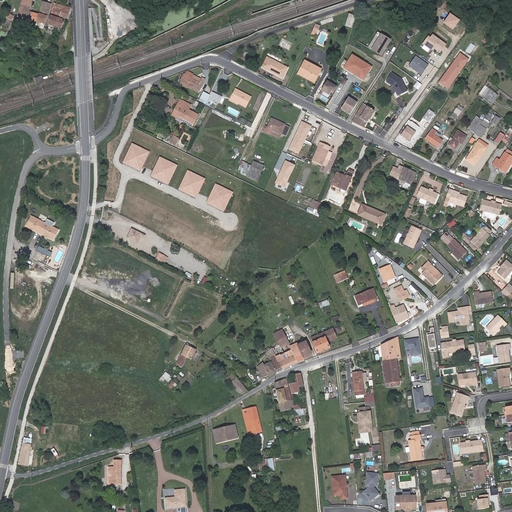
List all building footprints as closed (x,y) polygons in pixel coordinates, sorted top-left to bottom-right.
[(26,19),(37,22),(39,15),(29,12),(33,1),(29,0),(24,0),(19,18),(26,20),(26,19)] [(39,15),(37,22),(45,25),(51,5),(43,2),(39,15)] [(67,19),(71,8),(55,3),(51,13),(67,19)] [(460,20),(450,14),(443,23),(453,30),(460,20)] [(51,16),(48,24),(61,29),(63,29),(66,21),(51,16)] [(385,46),(390,39),(380,33),(371,49),(380,55),(384,49),(383,48),(385,46)] [(441,53),(446,46),(432,36),(431,38),(428,36),(422,44),(432,51),(433,49),(441,53)] [(438,83),(447,90),(467,60),(458,54),(438,83)] [(371,67),(352,56),(344,69),(350,73),(350,71),(360,77),(359,78),(363,80),(371,67)] [(427,65),(414,56),(408,66),(421,74),(427,65)] [(262,68),(283,78),(287,68),(266,58),(262,68)] [(320,71),(305,63),(299,74),(314,82),(320,71)] [(186,71),(180,84),(198,93),(199,90),(200,91),(205,79),(202,78),(201,80),(197,78),(196,80),(192,78),(194,75),(186,71)] [(400,78),(391,72),(385,81),(392,86),(397,95),(406,90),(400,78)] [(322,94),(328,97),(330,92),(333,94),(337,88),(326,82),(321,91),(323,92),(322,94)] [(485,86),(479,94),(492,104),(498,96),(485,86)] [(251,97),(236,90),(230,100),(238,104),(238,103),(246,106),(251,97)] [(219,95),(211,92),(210,95),(206,105),(211,107),(213,102),(215,103),(216,102),(219,95)] [(210,95),(205,93),(200,102),(206,105),(210,95)] [(437,96),(432,93),(424,104),(428,108),(437,96)] [(351,114),(357,103),(349,98),(342,109),(351,114)] [(193,125),(198,114),(188,109),(190,104),(180,99),(177,104),(179,105),(175,114),(185,118),(184,121),(193,125)] [(185,118),(175,114),(179,105),(177,104),(172,115),(184,121),(185,118)] [(352,122),(364,127),(374,111),(363,104),(352,122)] [(456,120),(463,108),(457,105),(450,116),(456,120)] [(434,113),(429,110),(423,118),(428,122),(434,113)] [(496,125),(500,119),(495,115),(491,122),(496,125)] [(286,136),(290,127),(271,119),(267,127),(265,127),(263,131),(279,139),(282,134),(286,136)] [(475,133),(483,122),(478,119),(475,124),(471,130),(475,133)] [(311,126),(301,121),(289,150),(299,154),(311,126)] [(488,124),(483,121),(483,122),(475,133),(481,137),(486,129),(485,129),(488,124)] [(415,133),(405,126),(399,134),(409,141),(415,133)] [(506,142),(511,132),(511,128),(509,127),(502,140),(506,142)] [(437,131),(433,129),(425,139),(438,148),(442,141),(434,135),(437,131)] [(462,144),(466,137),(458,131),(449,145),(455,149),(460,143),(462,144)] [(498,145),(504,136),(500,134),(494,142),(498,145)] [(178,138),(173,136),(170,142),(175,145),(178,138)] [(478,142),(487,148),(488,145),(480,139),(478,142)] [(331,146),(320,141),(312,161),(323,165),(325,159),(329,160),(332,153),(329,151),(331,146)] [(475,166),(487,148),(478,142),(466,160),(475,166)] [(150,152),(132,143),(122,163),(140,172),(150,152)] [(506,172),(511,162),(511,156),(505,153),(500,161),(497,159),(493,165),(506,172)] [(178,165),(160,157),(150,176),(168,185),(178,165)] [(295,165),(285,160),(275,183),(285,188),(295,165)] [(252,165),(242,161),(238,171),(247,176),(252,165)] [(416,174),(399,166),(398,170),(393,168),(390,176),(394,178),(394,179),(399,181),(399,183),(403,185),(405,184),(410,186),(416,174)] [(347,191),(354,171),(349,169),(347,176),(337,172),(332,185),(347,191)] [(205,179),(188,170),(178,190),(196,199),(205,179)] [(233,192),(216,184),(206,203),(223,212),(233,192)] [(429,191),(420,187),(416,197),(434,205),(438,195),(432,192),(431,192),(429,191)] [(450,192),(451,190),(448,189),(446,197),(450,198),(448,202),(464,207),(467,197),(458,194),(450,192)] [(309,206),(318,210),(321,203),(312,199),(309,206)] [(492,202),(483,200),(480,210),(499,215),(502,205),(495,203),(492,202)] [(381,224),(385,215),(362,205),(359,215),(381,224)] [(59,230),(31,216),(26,227),(54,241),(59,230)] [(421,230),(411,225),(405,239),(414,244),(421,230)] [(491,231),(485,226),(482,230),(481,229),(470,242),(478,249),(489,236),(488,234),(491,231)] [(131,228),(126,239),(131,241),(133,239),(138,242),(141,237),(144,238),(145,235),(131,228)] [(440,239),(442,242),(448,235),(446,233),(440,239)] [(452,252),(460,259),(466,253),(448,235),(442,242),(447,247),(452,252)] [(51,256),(54,252),(40,245),(38,250),(51,256)] [(459,261),(460,259),(452,252),(451,253),(459,261)] [(159,253),(157,257),(165,262),(168,257),(159,253)] [(427,261),(420,268),(423,271),(421,273),(433,285),(440,278),(433,271),(435,269),(427,261)] [(511,266),(506,261),(500,268),(501,270),(497,274),(505,281),(511,272),(511,266)] [(390,265),(379,269),(384,281),(395,277),(390,265)] [(441,276),(435,269),(433,271),(440,278),(441,276)] [(345,280),(341,272),(334,275),(338,283),(345,280)] [(206,276),(202,282),(207,285),(211,279),(206,276)] [(502,293),(507,297),(511,291),(511,290),(507,287),(502,293)] [(373,289),(355,296),(359,305),(377,298),(373,289)] [(480,292),(475,293),(477,306),(495,303),(493,292),(486,293),(485,294),(484,295),(483,294),(480,294),(480,292)] [(391,310),(396,323),(408,318),(403,305),(398,307),(391,310)] [(459,309),(460,312),(448,314),(449,323),(470,321),(468,308),(459,309)] [(487,329),(495,337),(498,333),(501,331),(504,327),(505,329),(509,325),(499,316),(487,329)] [(441,337),(449,336),(448,325),(440,326),(441,337)] [(332,328),(311,338),(313,341),(312,342),(317,354),(330,348),(327,342),(336,338),(332,328)] [(273,335),(276,340),(284,335),(281,330),(273,335)] [(430,334),(430,332),(426,333),(428,348),(436,346),(434,334),(430,334)] [(284,335),(276,340),(278,343),(281,348),(289,344),(284,335)] [(380,348),(382,360),(396,358),(400,358),(397,338),(393,340),(393,342),(380,348)] [(420,354),(418,338),(404,340),(405,349),(410,349),(411,355),(420,354)] [(454,343),(446,344),(448,354),(466,351),(465,341),(458,342),(454,343)] [(510,350),(509,344),(496,346),(499,363),(510,361),(509,355),(508,355),(508,350),(510,350)] [(196,350),(186,345),(176,364),(182,367),(187,357),(192,359),(196,350)] [(292,350),(297,363),(305,360),(303,356),(310,353),(308,347),(302,349),(300,345),(298,345),(299,347),(292,350)] [(265,351),(267,356),(274,353),(271,348),(265,351)] [(297,363),(292,350),(280,355),(280,354),(275,356),(282,370),(297,363)] [(275,356),(275,354),(268,357),(270,361),(263,365),(262,363),(256,368),(262,378),(282,370),(275,356)] [(396,358),(382,360),(386,384),(399,382),(401,382),(401,377),(399,378),(396,358)] [(509,368),(496,370),(499,388),(510,386),(508,374),(510,373),(509,368)] [(168,382),(172,377),(167,372),(162,377),(168,382)] [(361,372),(352,373),(355,396),(357,395),(364,395),(362,382),(367,381),(366,372),(361,373),(361,372)] [(472,386),(477,385),(475,372),(457,375),(458,387),(465,386),(467,385),(469,385),(472,385),(472,386)] [(247,391),(232,373),(226,379),(240,396),(247,391)] [(294,383),(289,385),(291,392),(296,391),(295,388),(303,386),(300,374),(293,376),(294,383)] [(286,378),(275,383),(281,411),(292,409),(291,398),(286,378)] [(423,398),(422,388),(413,389),(416,408),(429,406),(428,397),(423,398)] [(450,413),(461,417),(463,409),(464,407),(466,401),(468,402),(469,398),(456,393),(450,413)] [(372,428),(369,406),(359,407),(360,413),(362,429),(372,428)] [(511,406),(503,407),(504,415),(511,414),(511,406)] [(261,431),(255,407),(242,410),(248,435),(261,431)] [(362,429),(360,413),(357,413),(360,432),(372,430),(372,428),(362,429)] [(237,438),(234,425),(213,430),(216,443),(237,438)] [(420,448),(419,440),(421,440),(420,435),(419,435),(413,436),(412,432),(411,432),(412,441),(409,441),(411,461),(421,460),(420,452),(420,448)] [(481,441),(481,440),(460,443),(462,454),(467,453),(487,450),(485,440),(481,441)] [(28,465),(29,455),(30,449),(30,444),(22,443),(18,463),(28,465)] [(371,449),(353,452),(355,459),(373,455),(371,449)] [(120,485),(120,461),(114,461),(114,467),(106,467),(106,485),(120,485)] [(489,469),(488,464),(475,466),(477,483),(488,482),(487,476),(486,476),(486,469),(489,469)] [(432,471),(434,484),(450,482),(450,475),(446,476),(445,470),(432,471)] [(379,476),(368,475),(367,486),(370,486),(370,489),(364,494),(371,501),(379,494),(374,489),(374,486),(378,487),(379,476)] [(346,484),(345,476),(335,477),(336,486),(333,487),(333,496),(340,495),(340,499),(347,499),(346,486),(346,484)] [(186,491),(179,491),(179,501),(176,501),(176,499),(166,499),(167,509),(187,508),(186,491)] [(491,502),(491,497),(492,497),(492,493),(483,494),(483,498),(480,498),(481,508),(492,507),(491,502)] [(415,510),(415,496),(410,496),(403,497),(396,497),(396,510),(405,510),(406,509),(409,509),(410,510),(415,510)] [(433,504),(426,505),(427,511),(443,511),(442,502),(433,504)]
